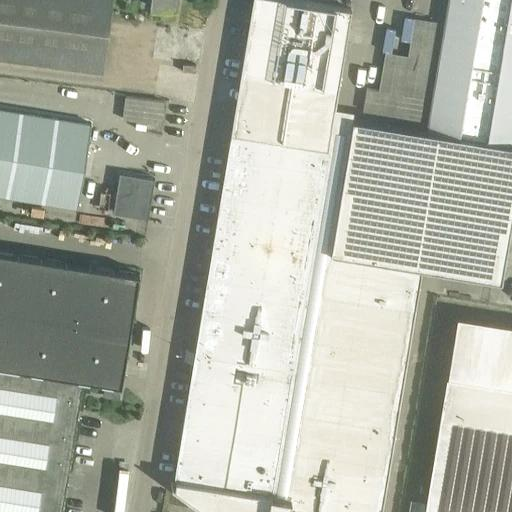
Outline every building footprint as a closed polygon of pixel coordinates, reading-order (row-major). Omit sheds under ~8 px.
[(110,0),(0,0),(0,57),(102,70),(110,0)] [(144,0),(145,2),(158,4),(157,8),(174,10),(175,0),(144,0)] [(303,276),(416,295),(421,264),(496,277),(506,220),(510,194),(511,194),(511,186),(511,0),(447,0),(425,129),(352,116),(346,151),(325,147),(303,276)] [(250,131),(309,140),(330,14),(271,4),(250,131)] [(121,118),(160,123),(163,100),(124,95),(121,118)] [(0,193),(76,206),(90,122),(0,107),(0,193)] [(303,276),(325,147),(230,132),(184,418),(292,436),(279,511),(379,511),(416,295),(303,276)] [(112,211),(147,216),(153,177),(118,172),(112,211)] [(0,511),(60,511),(82,377),(120,383),(137,271),(0,249),(0,511)] [(511,511),(511,322),(455,313),(446,373),(425,501),(419,500),(420,498),(416,497),(415,499),(410,498),(407,511),(511,511)] [(279,511),(292,436),(184,418),(173,484),(211,511),(279,511)]
